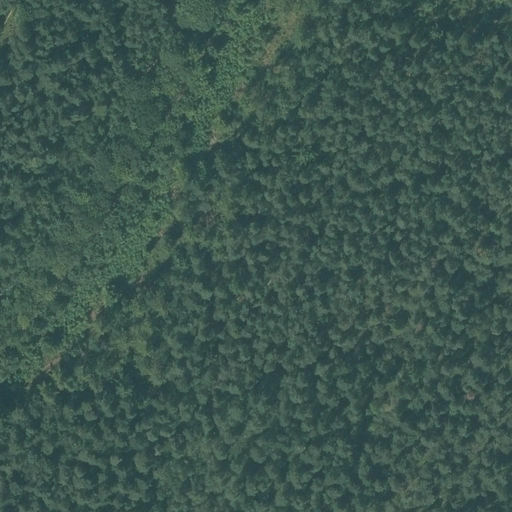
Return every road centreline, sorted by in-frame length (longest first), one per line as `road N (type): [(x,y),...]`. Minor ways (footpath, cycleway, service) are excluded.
road 1 (tertiary): [(0,335),(84,225),(213,0)]
road 2 (unknown): [(0,276),(74,181),(176,0)]
